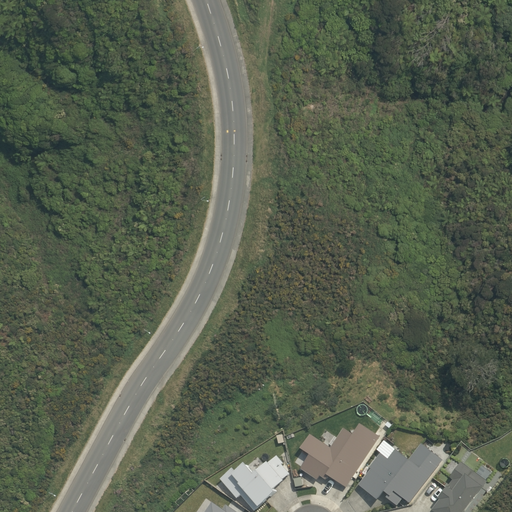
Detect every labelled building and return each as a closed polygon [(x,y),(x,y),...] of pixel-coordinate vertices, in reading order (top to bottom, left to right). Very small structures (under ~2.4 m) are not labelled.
[(348,488),(381,437),(363,424),(355,435),(345,428),(332,448),(312,435),(302,448),(312,455),(302,469),(319,480),(321,476),(327,480),(330,476),(348,488)] [(411,503),(444,460),(423,443),(411,460),(398,450),(390,459),(382,453),(371,468),(373,469),(360,485),(380,500),(386,491),(390,495),(388,498),(399,506),(405,498),(411,503)] [(285,463),(279,456),(271,462),(258,474),(248,463),(238,472),(235,468),(222,479),(238,499),(242,495),(256,511),(280,492),(277,489),(287,481),(285,479),(291,474),(283,464),(285,463)] [(467,511),(489,482),(487,480),(493,473),(483,466),(478,473),(463,462),(451,477),(454,480),(448,489),(448,490),(441,498),(443,500),(435,511),(437,511),(436,511),(467,511)] [(225,509),(216,503),(209,511),(237,511),(228,505),(225,509)]
